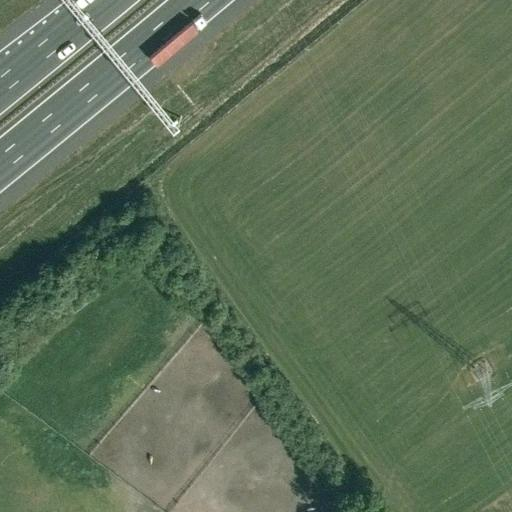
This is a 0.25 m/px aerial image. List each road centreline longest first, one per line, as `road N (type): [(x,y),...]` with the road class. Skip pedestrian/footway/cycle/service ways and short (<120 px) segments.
road 1 (motorway): [(0,164),(198,0)]
road 2 (motorway): [(105,0),(0,85)]
